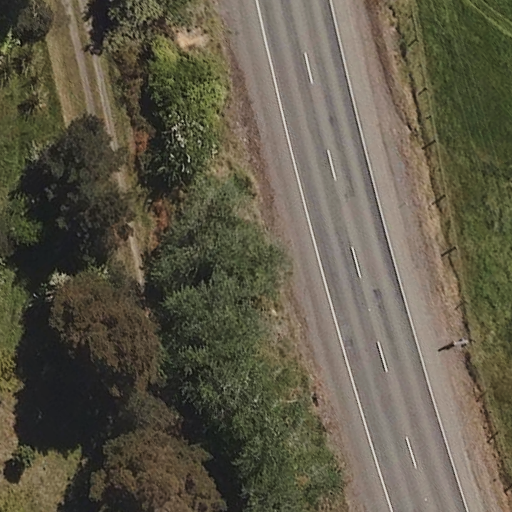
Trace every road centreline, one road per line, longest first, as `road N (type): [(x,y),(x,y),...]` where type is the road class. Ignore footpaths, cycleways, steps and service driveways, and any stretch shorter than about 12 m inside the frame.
road 1 (trunk): [(430,511),(293,0)]
road 2 (residential): [(209,511),(121,223),(84,0)]
